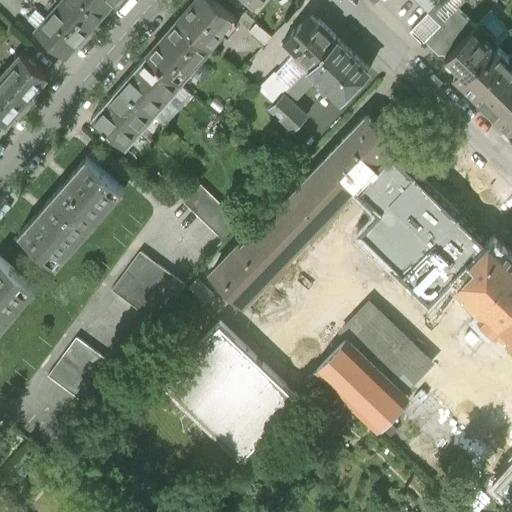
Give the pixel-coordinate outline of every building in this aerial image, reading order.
[(66,54),(91,26),(61,0),(29,0),(34,4),(26,13),(38,23),(34,26),(66,54)] [(61,0),(91,26),(114,0),(61,0)] [(217,0),(193,0),(178,17),(206,41),(211,45),(236,17),(217,0)] [(444,53),(445,55),(479,20),(474,20),(459,6),(464,0),(439,0),(428,12),(412,28),(438,53),(444,53)] [(415,0),(428,12),(439,0),(415,0)] [(454,73),(462,81),(498,43),(511,30),(490,9),(479,20),(445,55),(459,68),(454,73)] [(299,53),(311,65),(338,38),(311,12),(284,39),(299,53)] [(198,52),(206,41),(178,17),(147,53),(175,77),(183,69),(186,72),(201,55),(198,52)] [(257,22),(249,30),(265,44),(272,36),(257,22)] [(369,68),(338,38),(311,65),(309,67),(313,71),(321,79),(319,81),(327,89),(329,87),(341,98),(369,68)] [(511,57),(498,43),(462,81),(511,128),(511,126),(511,57)] [(0,116),(6,122),(50,73),(36,61),(40,57),(35,52),(31,56),(22,49),(0,73),(0,116)] [(147,53),(134,68),(169,99),(182,84),(175,77),(147,53)] [(259,88),(275,102),(309,67),(311,65),(299,53),(279,75),(275,71),(259,88)] [(313,71),(309,67),(275,102),(271,106),(294,129),(307,114),(293,101),(311,82),(311,74),(313,71)] [(179,108),(169,99),(134,68),(120,84),(155,115),(165,124),(179,108)] [(141,131),(155,115),(120,84),(106,100),(141,131)] [(126,147),(141,131),(106,100),(91,117),(103,127),(102,128),(106,131),(107,130),(109,132),(126,147)] [(355,188),(394,147),(397,143),(366,114),(240,246),(238,243),(209,274),(241,305),(269,276),(272,278),(286,264),(283,261),(308,236),(309,237),(323,222),(323,221),(355,188)] [(127,148),(126,147),(109,132),(101,140),(120,157),(127,148)] [(273,133),(259,150),(287,175),(303,157),(284,140),(283,141),(273,133)] [(490,240),(394,147),(355,188),(378,211),(360,230),(390,258),(430,297),(448,278),(455,285),(476,263),(472,259),(490,240)] [(87,156),(19,231),(54,262),(121,186),(87,156)] [(184,200),(225,239),(241,222),(200,183),(184,200)] [(511,250),(495,235),(490,240),(472,259),(476,263),(455,285),(481,310),(471,322),(488,338),(499,327),(511,339),(511,250)] [(140,249),(112,288),(157,321),(186,283),(140,249)] [(0,328),(36,289),(0,257),(0,328)] [(347,338),(317,369),(377,427),(408,395),(403,390),(430,362),(410,343),(411,341),(400,330),(399,331),(369,303),(340,332),(347,338)] [(248,348),(219,320),(161,381),(241,458),(300,397),(248,348)] [(76,336),(48,374),(93,408),(122,370),(76,336)] [(440,404),(418,429),(447,456),(470,430),(440,404)] [(352,418),(337,405),(326,417),(341,430),(352,418)] [(511,462),(494,483),(511,498),(511,462)] [(430,507),(434,511),(455,511),(460,506),(444,491),(430,507)] [(112,511),(102,503),(94,511),(112,511)]
